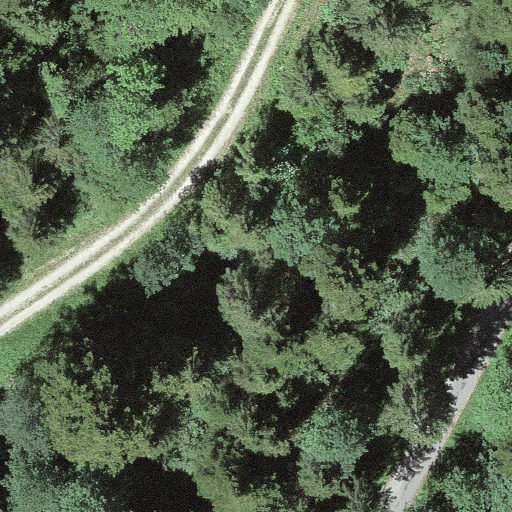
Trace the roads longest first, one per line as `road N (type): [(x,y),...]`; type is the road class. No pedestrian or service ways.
road 1 (track): [(288,0),(235,107),(171,195),(0,327)]
road 2 (track): [(400,511),(458,416),(511,297)]
